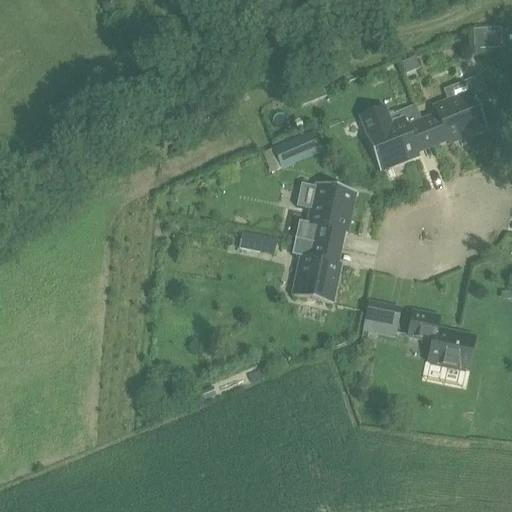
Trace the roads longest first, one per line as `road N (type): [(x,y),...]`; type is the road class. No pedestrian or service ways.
road 1 (track): [(326,48),(173,67),(51,166)]
road 2 (track): [(474,0),(439,22),(326,48)]
